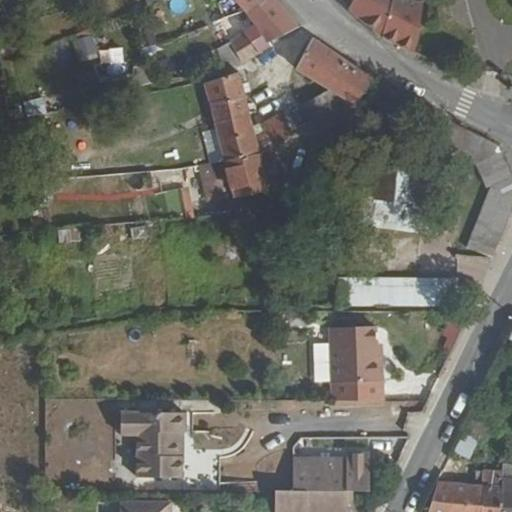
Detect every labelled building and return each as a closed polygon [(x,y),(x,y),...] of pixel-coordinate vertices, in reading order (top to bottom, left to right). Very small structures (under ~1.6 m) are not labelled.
[(227,0),(219,4),(225,20),(245,11),(247,16),(268,0),(227,0)] [(268,0),(247,16),(252,28),(227,43),(242,65),(246,63),(272,47),(269,42),(297,29),(274,0),(268,0)] [(389,0),(351,0),(348,7),(380,34),(411,51),(416,38),(421,5),(389,1),(389,0)] [(297,71),(330,94),(354,105),(357,104),(371,82),(314,41),(297,71)] [(206,85),(211,106),(245,93),(240,72),(207,85),(206,85)] [(211,106),(216,125),(250,114),(245,93),(211,106)] [(299,109),(313,127),(314,127),(354,105),(330,94),(299,109)] [(354,105),(314,127),(322,140),(364,117),(357,104),(354,105)] [(217,130),(226,162),(259,155),(260,154),(257,140),(250,114),(216,125),(217,130)] [(434,116),(423,139),(469,162),(481,139),(434,116)] [(261,129),(264,136),(257,140),(260,154),(264,153),(271,149),(292,138),(279,119),(261,129)] [(202,134),(210,164),(226,162),(217,130),(202,134)] [(376,166),(372,198),(361,197),(358,227),(439,236),(447,177),(418,174),(422,143),(407,142),(407,137),(379,134),(378,148),(363,147),(361,165),(376,166)] [(259,155),(269,191),(279,189),(271,159),(274,158),(271,149),(264,153),(260,154),(259,155)] [(473,161),(483,187),(509,178),(499,152),(473,161)] [(203,165),(211,201),(234,195),(236,200),(269,191),(259,155),(226,162),(210,164),(203,165)] [(511,196),(491,188),(464,249),(491,260),(511,206),(511,196)] [(160,197),(165,221),(192,219),(186,191),(160,197)] [(336,280),(336,308),(453,308),(454,281),(336,280)] [(462,284),(456,301),(471,308),(478,290),(462,284)] [(468,315),(449,315),(439,339),(454,346),(468,315)] [(327,324),(327,379),(376,379),(377,353),(371,354),(371,324),(327,324)] [(92,434),(92,455),(107,456),(107,477),(139,477),(140,456),(135,456),(135,432),(142,432),(142,412),(75,412),(75,434),(92,434)] [(451,451),(466,460),(479,436),(463,427),(451,451)] [(296,458),(297,491),(349,492),(374,492),(374,452),(350,453),(350,457),(296,458)] [(92,455),(93,477),(107,477),(107,456),(92,455)] [(501,480),(511,482),(511,467),(507,467),(506,476),(489,475),(488,476),(488,490),(501,491),(501,480)] [(501,491),(501,511),(511,511),(511,482),(501,480),(501,491)] [(439,482),(429,511),(449,511),(451,483),(439,482)] [(451,483),(449,511),(479,511),(481,489),(469,488),(469,486),(451,483)] [(481,489),(479,511),(501,511),(501,491),(488,490),(481,489)] [(277,491),(277,511),(349,511),(349,492),(297,491),(277,491)] [(127,511),(127,502),(77,502),(76,511),(127,511)]
